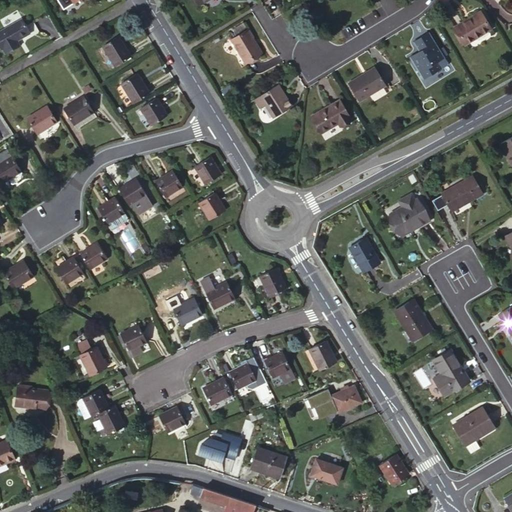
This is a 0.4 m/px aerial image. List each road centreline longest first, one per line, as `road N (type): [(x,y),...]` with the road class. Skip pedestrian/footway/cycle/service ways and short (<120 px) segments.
road 1 (residential): [(20,511),(131,468),(173,470),(304,511)]
road 2 (residential): [(220,121),(97,160),(60,213),(23,232)]
road 3 (residential): [(447,495),(330,308)]
road 4 (residential): [(330,308),(224,338),(160,383)]
road 5 (residential): [(420,0),(341,51),(314,56),(278,31)]
road 6 (residential): [(144,0),(0,75)]
road 7 (residential): [(220,121),(145,0)]
road 8 (residential): [(511,397),(458,307),(459,276)]
road 9 (residential): [(397,160),(511,98)]
